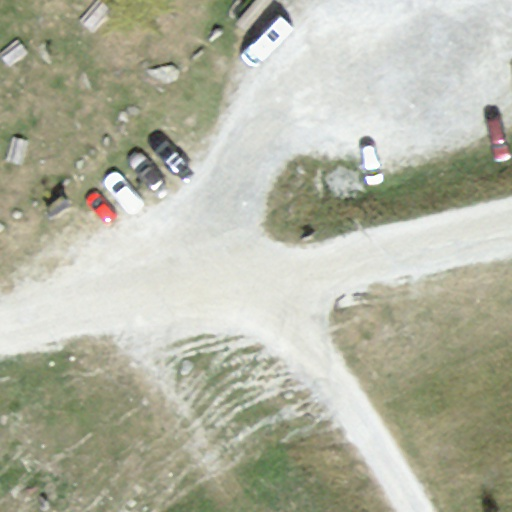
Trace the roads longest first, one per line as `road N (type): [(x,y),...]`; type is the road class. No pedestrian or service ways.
road 1 (unclassified): [(275,304),(201,288),(145,288),(0,318)]
road 2 (unclassified): [(419,511),(275,304)]
road 3 (unclassified): [(275,304),(383,253),(511,220)]
